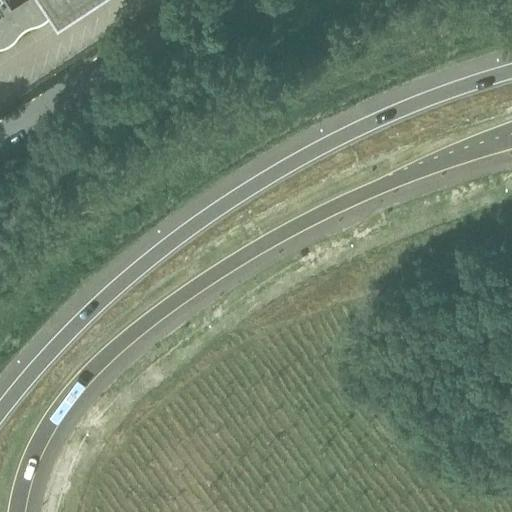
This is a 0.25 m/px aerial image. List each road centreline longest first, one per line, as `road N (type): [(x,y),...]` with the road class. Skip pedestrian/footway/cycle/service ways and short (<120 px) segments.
road 1 (motorway): [(16,511),(37,442),(70,395),(155,315),(344,201),(511,141)]
road 2 (motorway): [(511,76),(349,134),(226,204),(143,263),(0,407)]
road 3 (unclassified): [(0,138),(211,0)]
